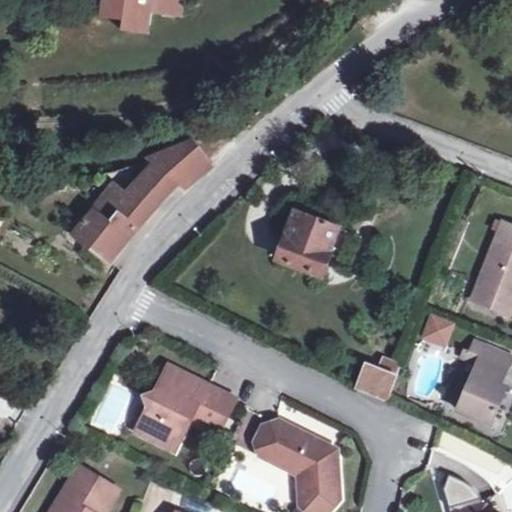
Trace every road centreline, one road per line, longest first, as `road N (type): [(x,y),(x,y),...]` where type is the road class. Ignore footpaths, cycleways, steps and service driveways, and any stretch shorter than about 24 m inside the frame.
road 1 (residential): [(378,511),(388,436),(370,414),(127,298)]
road 2 (unclassified): [(321,92),(231,170),(127,298)]
road 3 (unclassified): [(127,298),(0,507)]
road 4 (unclassified): [(511,168),(321,92)]
road 5 (unclassified): [(450,0),(321,92)]
